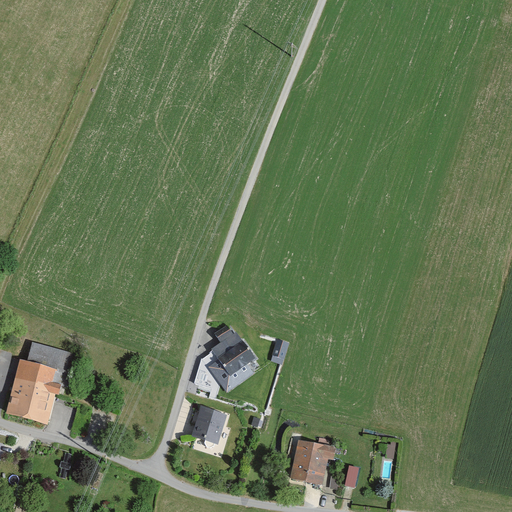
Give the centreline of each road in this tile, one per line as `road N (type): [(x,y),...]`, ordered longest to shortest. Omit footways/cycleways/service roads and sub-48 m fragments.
road 1 (residential): [(159,475),(192,354),(291,81)]
road 2 (residential): [(0,423),(159,475)]
road 3 (residential): [(159,475),(216,498),(306,511)]
